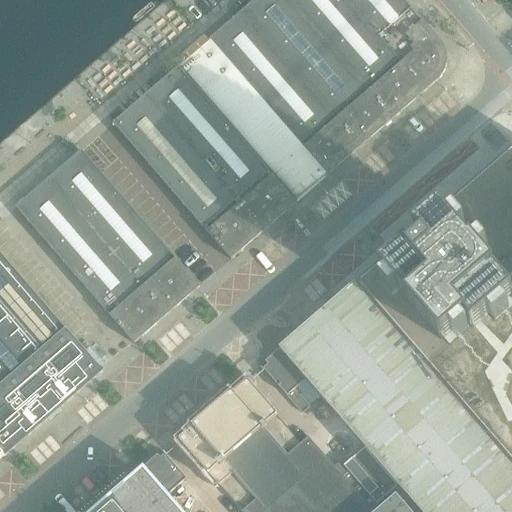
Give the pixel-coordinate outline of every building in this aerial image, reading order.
[(391,122),(363,90),(285,0),(256,0),(241,14),(331,118),(359,149),(391,122)] [(423,94),(395,62),(340,0),(285,0),(363,90),(391,122),(423,94)] [(421,23),(410,10),(411,10),(402,0),(340,0),(395,62),(423,94),(435,84),(440,79),(443,73),(446,67),(446,64),(446,60),(445,54),(443,48),(441,44),(422,23),(421,23)] [(359,149),(331,118),(241,14),(210,41),(211,42),(328,177),(359,149)] [(211,42),(180,69),(296,204),(328,177),(211,42)] [(296,204),(180,69),(178,68),(146,96),(264,232),(296,204)] [(231,260),(264,232),(146,96),(112,125),(231,260)] [(511,149),(443,210),(355,286),(431,373),(511,466),(511,149)] [(101,174),(81,152),(63,168),(99,209),(118,194),(101,174)] [(165,317),(84,223),(99,209),(63,168),(16,209),(134,344),(165,317)] [(165,317),(199,288),(118,194),(99,209),(84,223),(165,317)] [(0,384),(38,428),(103,372),(0,253),(0,384)] [(511,511),(511,466),(431,373),(355,286),(279,351),(305,381),(364,449),(397,487),(415,507),(419,511),(511,511)] [(294,390),(305,381),(279,351),(266,363),(268,366),(264,370),(266,373),(302,414),(309,408),(294,390)] [(301,445),(276,417),(276,415),(251,386),(247,382),(233,395),(231,393),(218,405),(223,410),(210,421),(205,415),(192,427),(193,428),(179,441),(182,445),(207,474),(209,474),(218,485),(219,485),(241,511),(419,511),(415,507),(408,511),(391,492),(397,487),(364,449),(343,467),(380,510),(377,511),(370,511),(308,439),(301,445)] [(0,451),(4,457),(38,428),(0,384),(0,451)] [(167,458),(165,456),(160,460),(157,457),(143,469),(167,496),(186,480),(167,458)] [(180,511),(167,496),(143,469),(93,511),(180,511)]
